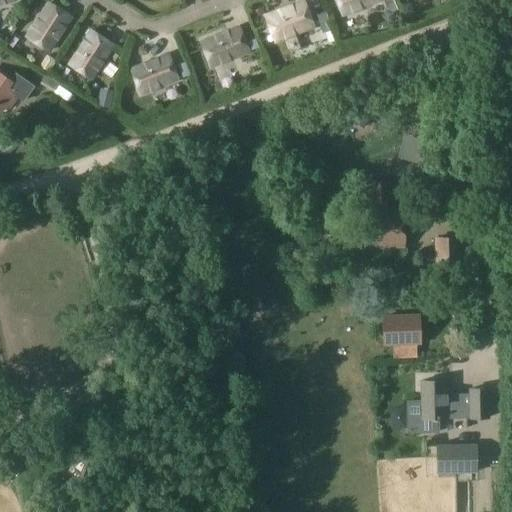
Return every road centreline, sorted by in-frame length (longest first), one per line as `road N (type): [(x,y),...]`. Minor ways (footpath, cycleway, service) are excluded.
road 1 (track): [(0,190),(68,175),(511,0)]
road 2 (unknown): [(0,434),(75,398),(108,366),(112,333),(68,175)]
